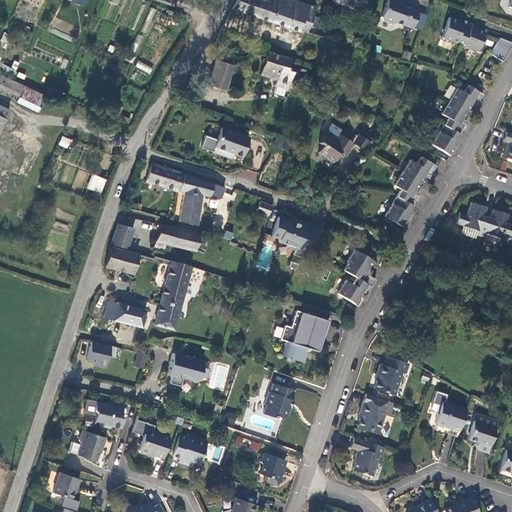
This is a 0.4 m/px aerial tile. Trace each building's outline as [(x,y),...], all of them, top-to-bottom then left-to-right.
[(300,31),(309,6),(291,0),(237,0),(232,10),(300,33),(300,31)] [(410,28),(416,12),(408,9),(409,8),(394,3),(395,0),(394,0),(385,0),(379,17),(380,21),(389,24),(393,23),(400,25),(400,24),(410,28)] [(300,31),(306,33),(315,8),(309,6),(300,31)] [(463,23),(449,18),(441,38),(455,44),(456,42),(463,45),(463,46),(477,52),(484,32),(463,24),(463,23)] [(491,56),(505,61),(511,44),(511,43),(499,38),(491,56)] [(402,58),(410,60),(412,52),(404,50),(402,58)] [(290,60),(284,58),(267,52),(258,75),(274,81),(272,86),(285,90),(287,83),(291,73),(286,71),(290,60)] [(149,74),(152,68),(138,60),(135,66),(149,74)] [(225,90),(232,66),(215,61),(207,85),(225,90)] [(291,73),(287,83),(297,86),(301,76),(291,73)] [(43,95),(0,75),(0,84),(19,93),(17,97),(38,107),(43,95)] [(478,107),(485,97),(470,87),(465,94),(459,90),(443,115),(449,119),(433,145),(450,156),(458,143),(456,142),(466,126),(462,123),(474,104),(478,107)] [(339,107),(330,103),(327,109),(336,113),(339,107)] [(331,124),(318,143),(322,146),(318,152),(333,162),(340,153),(345,156),(353,144),(352,143),(340,134),(342,131),(331,124)] [(248,139),(220,129),(216,140),(204,136),(200,148),(212,152),(213,147),(232,154),(242,158),(248,139)] [(511,133),(506,132),(503,140),(510,142),(508,147),(506,146),(502,156),(511,159),(511,160),(511,133)] [(57,143),(65,146),(68,139),(61,135),(57,143)] [(357,135),(352,143),(353,144),(363,151),(369,143),(357,135)] [(283,147),(284,138),(275,137),(274,146),(283,147)] [(230,160),(232,154),(213,147),(212,152),(230,160)] [(437,167),(422,158),(418,164),(412,160),(396,185),(402,189),(385,216),(402,226),(410,214),(408,213),(419,197),(414,194),(427,174),(431,177),(437,167)] [(145,181),(178,192),(184,174),(180,173),(151,163),(145,181)] [(86,186),(98,192),(104,179),(92,174),(86,186)] [(219,195),(221,187),(184,174),(178,192),(183,193),(179,221),(197,226),(202,196),(209,197),(211,192),(219,195)] [(271,206),(259,202),(256,212),(267,216),(271,206)] [(477,235),(484,237),(485,233),(490,218),(484,216),(487,207),(472,202),(468,215),(460,212),(457,223),(478,231),(477,235)] [(499,242),(506,245),(511,226),(511,224),(506,223),(509,214),(493,209),(490,218),(485,233),(500,238),(499,242)] [(302,259),(321,228),(300,219),(297,225),(278,217),(270,236),(279,238),(278,242),(286,245),(285,247),(294,250),(292,255),(302,259)] [(134,228),(117,223),(115,230),(111,243),(128,248),(134,228)] [(194,252),(199,234),(176,227),(160,224),(155,243),(194,252)] [(223,238),(231,240),(233,232),(225,230),(223,238)] [(132,275),(138,254),(110,247),(105,267),(132,275)] [(371,263),(353,251),(345,264),(346,265),(342,272),(354,281),(349,288),(343,284),(335,296),(352,307),(358,297),(362,300),(374,282),(364,276),(371,263)] [(172,330),(190,268),(190,267),(170,261),(154,325),(172,330)] [(146,310),(107,300),(103,318),(141,327),(146,310)] [(286,344),(281,358),(287,360),(290,361),(296,363),(299,354),(306,350),(317,353),(322,338),(324,338),(330,321),(309,314),(308,317),(296,313),(291,330),(285,327),(280,342),(286,344)] [(111,358),(114,347),(90,342),(86,362),(95,364),(95,366),(105,368),(107,357),(111,358)] [(299,354),(296,363),(301,364),(306,350),(299,354)] [(133,367),(142,369),(146,355),(137,352),(133,367)] [(203,361),(173,353),(168,372),(172,373),(169,383),(180,386),(182,378),(195,381),(203,377),(206,378),(209,369),(202,367),(203,361)] [(407,363),(387,356),(384,365),(379,364),(376,374),(379,374),(377,381),(374,388),(393,395),(401,372),(404,373),(407,363)] [(289,389),(273,383),(270,392),(268,391),(263,405),(264,405),(261,414),(272,418),(272,417),(281,420),(284,418),(288,410),(286,407),(284,406),(288,398),(286,397),(289,389)] [(389,416),(393,403),(365,393),(358,415),(360,415),(356,426),(364,429),(369,428),(378,432),(384,414),(389,416)] [(105,403),(87,398),(83,414),(95,417),(93,423),(102,425),(106,423),(121,427),(123,417),(121,416),(123,404),(109,401),(105,403)] [(446,426),(458,430),(465,410),(440,402),(437,410),(439,415),(436,421),(437,426),(443,428),(446,426)] [(226,411),(223,422),(233,425),(236,414),(226,411)] [(152,430),(154,424),(148,422),(148,421),(144,419),(144,421),(136,419),(133,430),(144,433),(139,449),(140,452),(146,454),(149,453),(163,457),(169,435),(152,430)] [(495,428),(474,421),(467,440),(480,444),(479,447),(488,449),(495,428)] [(96,460),(104,436),(82,429),(78,440),(80,443),(77,453),(96,460)] [(188,436),(179,433),(172,455),(179,458),(182,461),(185,462),(188,463),(192,463),(193,462),(200,464),(207,442),(197,439),(195,436),(189,434),(188,436)] [(382,456),(384,447),(376,445),(353,437),(349,448),(357,451),(356,456),(357,457),(353,469),(364,473),(372,476),(379,455),(382,456)] [(258,451),(261,444),(251,441),(249,448),(258,451)] [(511,451),(506,450),(499,469),(511,473),(511,451)] [(284,460),(262,454),(255,473),(267,477),(265,482),(276,485),(284,460)] [(79,478),(59,471),(52,491),(71,497),(75,486),(76,487),(79,478)] [(254,511),(256,506),(236,498),(230,511),(254,511)] [(444,511),(477,511),(470,498),(465,500),(464,499),(455,502),(456,505),(444,511)] [(416,509),(409,511),(435,511),(430,500),(423,503),(424,505),(416,509)] [(134,506),(124,502),(121,511),(154,511),(152,506),(150,502),(142,506),(140,503),(134,506)] [(163,511),(158,503),(152,506),(154,511),(163,511)]
